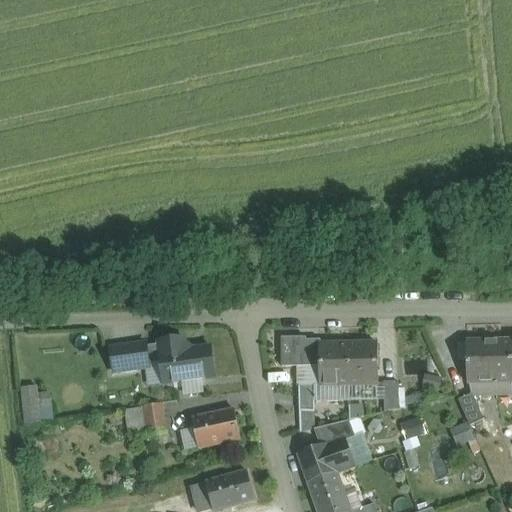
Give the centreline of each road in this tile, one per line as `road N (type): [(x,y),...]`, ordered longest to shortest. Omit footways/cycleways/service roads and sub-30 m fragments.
road 1 (residential): [(511,305),(241,314)]
road 2 (residential): [(241,314),(13,323)]
road 3 (residential): [(241,314),(287,511)]
